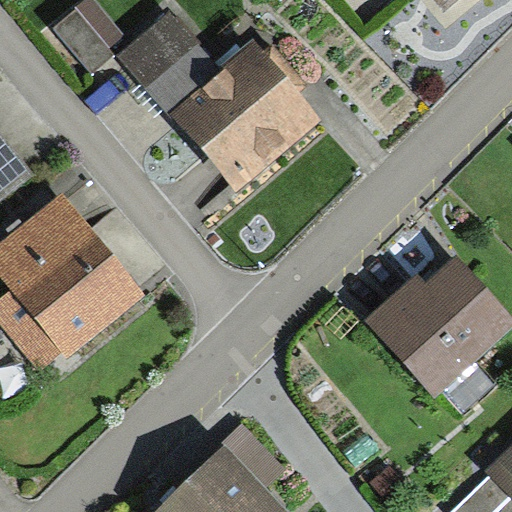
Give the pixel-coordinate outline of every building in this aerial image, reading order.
[(94,0),(83,0),(52,25),(89,71),(127,41),(94,0)] [(425,0),(439,16),(457,0),(425,0)] [(235,193),(321,119),(253,39),(221,66),(170,6),(115,53),(235,193)] [(0,203),(35,176),(0,131),(0,203)] [(60,197),(0,246),(0,273),(12,288),(0,298),(0,321),(40,369),(63,350),(67,355),(141,293),(60,197)] [(425,282),(418,274),(367,320),(435,394),(511,323),(511,314),(456,254),(425,282)] [(241,425),(220,445),(225,450),(266,493),(287,473),(241,425)] [(225,450),(157,511),(283,511),(266,493),(225,450)] [(511,511),(511,474),(493,493),(482,482),(452,511),(511,511)]
